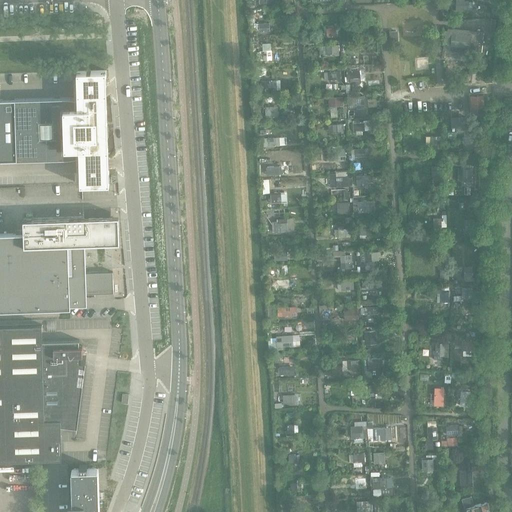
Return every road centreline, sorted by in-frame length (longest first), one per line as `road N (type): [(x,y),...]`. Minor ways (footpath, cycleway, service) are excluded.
road 1 (tertiary): [(178,380),(157,0)]
road 2 (unclassified): [(150,377),(117,0)]
road 3 (unclassified): [(511,501),(503,427),(511,145)]
road 4 (unknown): [(0,309),(141,298)]
road 5 (unclassified): [(150,377),(117,511)]
road 6 (tertiary): [(152,511),(178,380)]
